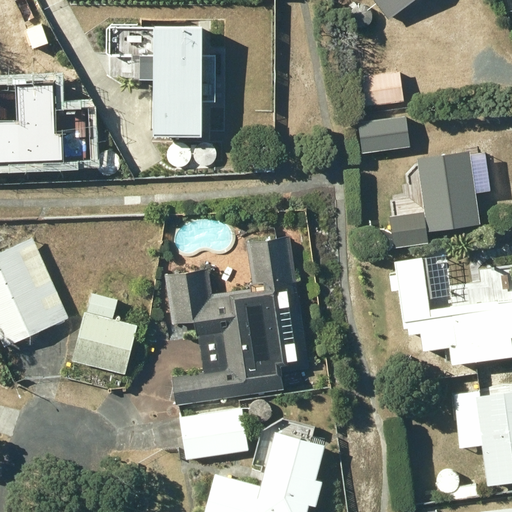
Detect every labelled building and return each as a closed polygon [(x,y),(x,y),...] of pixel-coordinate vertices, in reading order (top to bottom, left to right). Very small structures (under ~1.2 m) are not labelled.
[(375,0),(388,16),(409,0),(375,0)] [(130,50),(130,74),(154,74),(153,130),(201,131),(202,23),(154,22),(154,50),(130,50)] [(399,68),(360,73),(363,102),(402,98),(399,68)] [(0,157),(87,154),(85,106),(55,107),(54,79),(15,80),(15,86),(0,86),(0,157)] [(369,118),(353,120),(358,151),(410,144),(405,109),(368,115),(369,118)] [(216,142),(166,141),(166,163),(216,164),(216,142)] [(416,155),(424,208),(389,214),(393,244),(427,239),(426,228),(480,221),(475,189),(490,187),(485,150),(469,152),(469,147),(416,155)] [(167,165),(157,165),(157,174),(168,174),(167,165)] [(263,278),(264,284),(210,292),(206,266),(165,273),(172,320),(195,316),(203,370),(171,375),(175,402),(282,385),(280,369),(308,365),(298,300),(295,300),(292,277),(294,276),(288,233),(246,239),(252,280),(263,278)] [(31,234),(0,248),(0,335),(4,344),(68,314),(31,234)] [(396,270),(389,271),(391,287),(399,286),(404,325),(407,324),(408,332),(419,330),(422,346),(449,342),(451,361),(511,352),(511,263),(492,266),(494,279),(449,286),(450,290),(427,293),(421,252),(394,256),(396,270)] [(83,309),(71,357),(124,371),(136,322),(83,309)] [(474,387),(452,390),(460,445),(480,442),(486,482),(511,478),(511,388),(475,394),(474,387)] [(242,405),(179,415),(186,457),(248,448),(242,405)] [(322,441),(323,436),(310,433),(309,437),(274,428),(260,483),(215,471),(203,511),(304,511),(323,441),(322,441)]
